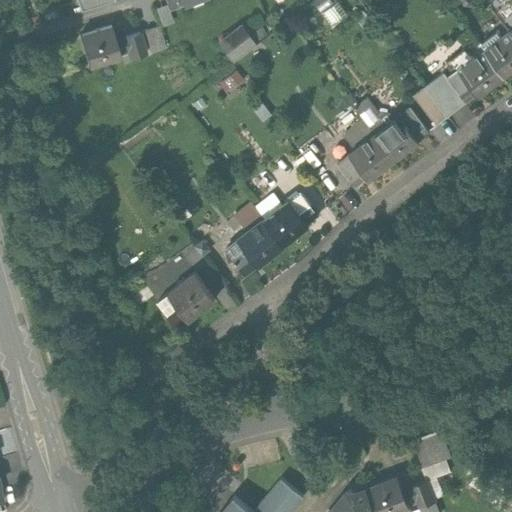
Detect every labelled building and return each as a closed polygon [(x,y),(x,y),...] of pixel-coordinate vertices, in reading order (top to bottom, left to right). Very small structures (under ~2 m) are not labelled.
[(111,0),(74,0),(80,15),(113,4),(111,0)] [(185,8),(181,0),(164,0),(167,6),(170,13),(185,8)] [(325,0),(317,0),(312,4),(320,16),(331,8),(325,0)] [(511,31),(511,0),(495,0),(488,6),(510,33),(511,31)] [(170,13),(167,6),(155,11),(162,29),(174,24),(170,13)] [(111,26),(80,35),(89,66),(129,55),(131,61),(146,56),(139,35),(116,42),(111,26)] [(144,33),(151,55),(165,51),(158,29),(144,33)] [(256,48),(242,29),(219,47),(233,65),(256,48)] [(480,47),(484,52),(503,77),(511,71),(511,31),(510,33),(500,40),(497,35),(480,47)] [(503,77),(484,52),(473,61),(465,50),(450,62),(458,71),(448,79),(447,80),(465,104),(476,96),(478,98),(503,77)] [(447,80),(448,79),(443,74),(424,89),(447,119),(465,104),(447,80)] [(436,127),(447,119),(424,89),(413,97),(436,127)] [(373,136),(393,162),(418,143),(416,140),(427,132),(410,109),(373,136)] [(393,162),(373,136),(336,165),(354,188),(365,180),(367,182),(393,162)] [(264,221),(283,247),(309,228),(307,225),(318,217),(300,194),(264,221)] [(283,247),(264,221),(227,249),(245,273),(256,265),(258,266),(283,247)] [(214,301),(194,275),(157,304),(175,328),(186,319),(188,321),(214,301)] [(68,346),(47,352),(53,372),(74,367),(68,346)] [(441,433),(414,443),(423,467),(450,457),(441,433)] [(480,468),(471,482),(501,502),(510,487),(480,468)] [(367,489),(375,511),(393,511),(410,506),(408,502),(417,498),(412,487),(404,490),(398,475),(366,487),(367,489)] [(281,478),(252,511),(242,503),(234,511),(287,511),(301,496),(281,478)] [(412,486),(412,487),(417,498),(422,511),(431,511),(438,509),(427,481),(412,486)] [(341,504),(338,502),(329,511),(375,511),(367,489),(355,493),(355,492),(353,491),(352,490),(350,490),(349,490),(347,491),(346,492),(345,493),(345,494),(344,496),(344,497),(345,498),(345,499),(341,504)]
